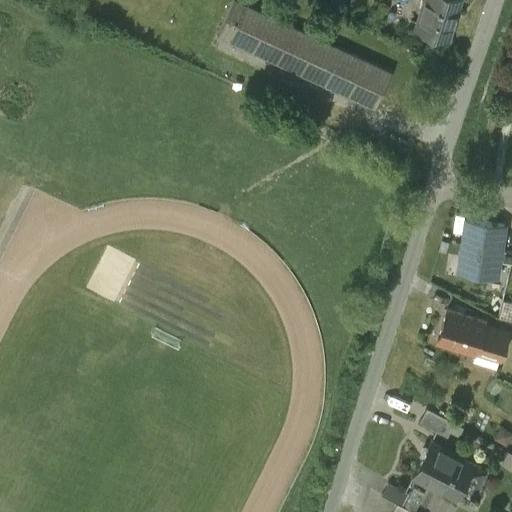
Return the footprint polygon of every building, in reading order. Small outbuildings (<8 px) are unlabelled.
[(393,71),(239,0),(232,0),(217,34),(376,107),(393,71)] [(423,0),(415,27),(449,37),(460,0),(423,0)] [(504,224),(466,219),(459,270),(496,276),(498,261),(500,250),(504,224)] [(511,263),(511,258),(511,251),(500,250),(498,261),(511,263)] [(486,319),(448,307),(438,339),(476,351),(477,349),(501,357),(509,331),(485,323),(486,319)] [(455,422),(428,407),(421,420),(448,434),(455,422)] [(474,463),(431,440),(413,474),(414,475),(414,474),(456,497),(460,491),(468,496),(472,499),(475,494),(474,494),(486,471),(474,464),(474,463)] [(503,461),(511,465),(511,449),(509,448),(503,461)] [(409,491),(389,481),(382,493),(398,502),(402,504),(409,491)] [(417,511),(402,504),(398,502),(392,511),(417,511)]
